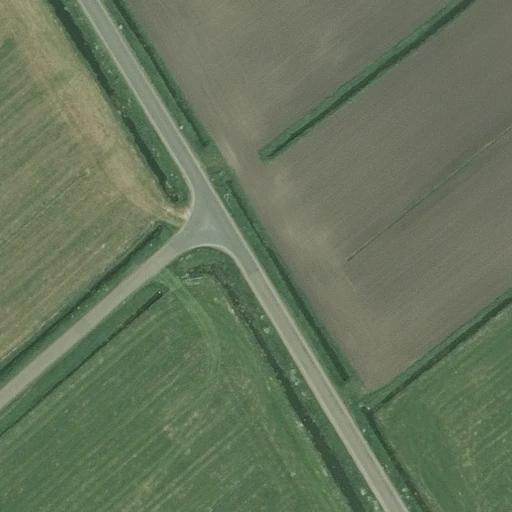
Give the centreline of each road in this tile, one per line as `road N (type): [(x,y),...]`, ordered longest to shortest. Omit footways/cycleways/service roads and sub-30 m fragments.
road 1 (unclassified): [(386,511),(210,213)]
road 2 (unclassified): [(0,396),(210,213)]
road 3 (unclassified): [(210,213),(83,0)]
